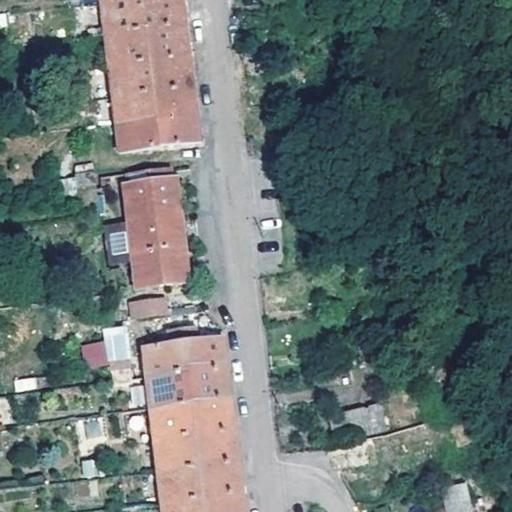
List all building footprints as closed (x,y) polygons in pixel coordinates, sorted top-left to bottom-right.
[(166,11),(164,0),(84,0),(87,21),(166,11)] [(168,27),(166,11),(87,21),(91,51),(131,46),(131,38),(140,37),(139,30),(168,27)] [(169,35),(168,27),(139,30),(140,37),(169,35)] [(169,40),(169,35),(140,37),(141,44),(169,40)] [(173,73),(169,40),(141,44),(140,37),(131,38),(131,46),(91,51),(94,82),(173,73)] [(177,102),(173,73),(94,82),(98,112),(177,102)] [(180,131),(177,102),(98,112),(102,141),(180,131)] [(81,214),(79,201),(78,186),(76,174),(74,159),(56,161),(57,176),(59,188),(61,202),(63,217),(81,214)] [(105,174),(109,211),(118,278),(169,272),(157,168),(105,174)] [(90,216),(81,217),(79,217),(81,234),(92,232),(90,216)] [(116,292),(117,308),(149,304),(147,289),(116,292)] [(113,373),(113,370),(107,318),(81,321),(88,374),(88,376),(113,373)] [(206,345),(204,330),(182,333),(179,319),(149,322),(149,336),(126,340),(129,369),(165,364),(165,358),(192,354),(191,348),(206,345)] [(211,389),(206,345),(191,348),(192,354),(165,358),(165,364),(129,369),(132,398),(211,389)] [(304,388),(303,378),(290,379),(291,389),(304,388)] [(213,405),(211,389),(132,398),(137,429),(168,424),(167,418),(186,416),(185,409),(213,405)] [(339,408),(337,401),(313,407),(319,433),(355,425),(339,408)] [(215,420),(213,405),(185,409),(186,416),(187,422),(215,420)] [(86,439),(104,434),(98,415),(81,420),(86,439)] [(219,452),(215,420),(187,422),(186,416),(167,418),(168,424),(137,429),(140,462),(219,452)] [(361,448),(357,430),(315,438),(309,439),(313,459),(361,448)] [(220,466),(219,452),(140,462),(144,490),(182,486),(181,479),(192,477),(192,470),(220,466)] [(223,482),(220,466),(192,470),(192,477),(193,485),(223,482)] [(215,511),(227,510),(223,482),(193,485),(192,477),(181,479),(182,486),(144,490),(146,511),(215,511)] [(442,486),(444,511),(471,511),(469,483),(442,486)] [(425,504),(416,494),(391,498),(392,511),(422,511),(425,511),(425,504)]
